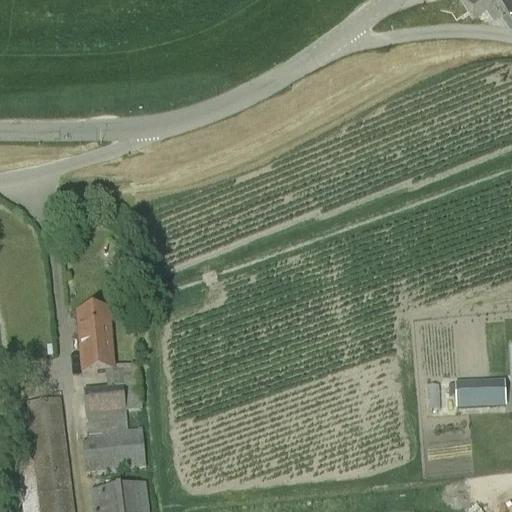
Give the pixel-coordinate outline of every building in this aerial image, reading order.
[(511,23),(511,0),(467,0),(473,8),(484,0),(486,0),(494,12),(500,7),(511,23)] [(114,373),(113,368),(109,313),(77,316),(83,376),(114,373)] [(503,384),(456,387),(457,410),(504,408),(503,384)] [(142,389),(109,391),(83,393),(87,439),(82,439),(85,476),(145,471),(142,433),(128,434),(126,415),(144,414),(142,389)] [(25,407),(36,489),(39,511),(74,511),(61,402),(25,407)] [(150,511),(147,487),(90,494),(92,511),(150,511)]
